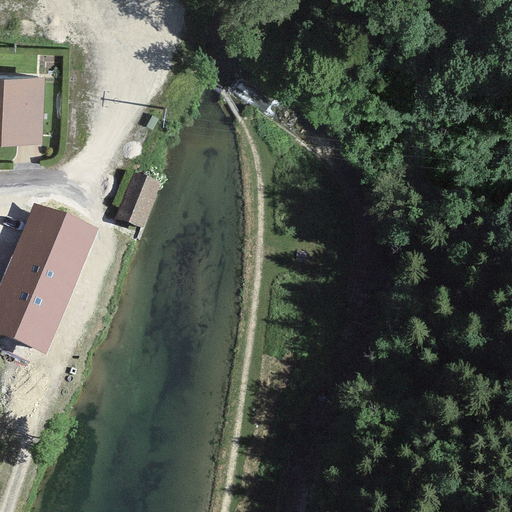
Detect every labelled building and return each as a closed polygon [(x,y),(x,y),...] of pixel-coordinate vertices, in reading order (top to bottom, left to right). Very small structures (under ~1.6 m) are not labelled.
[(393,13),(385,2),(375,9),(383,20),(393,13)] [(51,72),(0,69),(0,136),(48,138),(51,72)] [(161,119),(155,116),(150,126),(155,129),(161,119)] [(162,189),(139,176),(121,220),(144,232),(162,189)] [(105,235),(42,207),(0,301),(0,336),(50,359),(105,235)]
